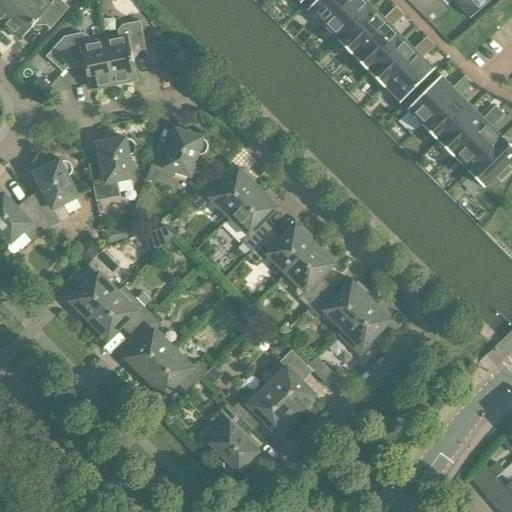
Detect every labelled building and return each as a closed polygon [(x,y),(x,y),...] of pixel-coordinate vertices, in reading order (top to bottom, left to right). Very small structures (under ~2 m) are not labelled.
[(0,0),(0,21),(2,24),(24,0),(0,0)] [(44,0),(24,0),(2,24),(20,40),(39,20),(50,30),(70,8),(60,0),(54,0),(50,5),(44,0)] [(324,26),(350,0),(317,0),(307,11),(308,11),(309,11),(324,26)] [(339,41),(372,8),(364,0),(350,0),(324,26),(338,40),(339,41)] [(439,0),(447,9),(455,1),(469,18),(470,19),(471,18),(489,2),(490,1),(489,0),(489,1),(488,0),(439,0)] [(404,15),(396,7),(390,13),(398,22),(404,15)] [(353,57),(388,24),(383,19),(372,8),(339,41),(338,40),(337,41),(353,57)] [(398,22),(390,13),(383,19),(388,24),(392,28),(398,22)] [(119,38),(104,41),(114,86),(137,81),(131,53),(146,50),(140,21),(122,25),(117,32),(119,38)] [(369,73),(403,39),(392,28),(388,24),(353,57),(369,73)] [(163,30),(152,32),(154,43),(165,41),(163,30)] [(114,86),(104,41),(91,44),(89,37),(83,33),(64,37),(46,57),(63,73),(70,66),(84,63),(90,90),(114,86)] [(435,46),(426,38),(420,44),(428,52),(435,46)] [(385,87),(418,54),(414,50),(403,39),(369,73),(385,89),(385,88),(385,87)] [(428,52),(420,44),(414,50),(418,54),(422,59),(428,52)] [(400,104),(435,70),(434,69),(433,69),(422,59),(418,54),(385,87),(385,88),(400,102),(399,103),(400,104)] [(423,126),(457,93),(453,88),(442,78),(442,77),(441,76),(406,111),(407,112),(408,111),(423,125),(423,126)] [(473,85),(465,76),(459,82),(467,91),(473,85)] [(39,77),(29,89),(43,100),(53,89),(39,77)] [(467,91),(459,82),(453,88),(457,93),(461,97),(467,91)] [(438,142),(472,108),(461,97),(457,93),(423,126),(423,125),(422,126),(438,142)] [(504,115),(495,107),(489,113),(497,122),(504,115)] [(454,157),(487,124),(483,119),(472,108),(438,142),(454,158),(455,157),(454,157)] [(497,122),(489,113),(483,119),(487,124),(491,128),(497,122)] [(468,171),(502,138),(491,128),(487,124),(454,157),(455,157),(468,171)] [(147,180),(170,187),(175,172),(190,176),(196,155),(201,155),(205,153),(207,150),(207,146),(205,142),(201,139),(202,138),(176,130),(170,147),(158,143),(147,180)] [(511,171),(511,169),(508,166),(511,161),(511,146),(502,137),(502,138),(468,171),(467,172),(484,189),(496,177),(501,183),(511,171)] [(90,170),(96,202),(120,197),(117,181),(133,177),(128,156),(132,154),(134,150),(135,146),(133,143),(129,141),(125,141),(125,139),(98,144),(103,167),(90,170)] [(45,195),(31,202),(50,229),(70,219),(63,204),(77,197),(67,177),(70,174),(72,171),(71,167),(68,163),(64,162),(60,163),(59,162),(35,174),(45,195)] [(211,199),(230,217),(258,189),(253,184),(256,181),(245,170),(241,173),(239,170),(222,186),(213,177),(190,200),(200,211),(211,199)] [(238,248),(247,257),(270,234),(261,225),(277,208),(274,205),(277,202),(266,191),(263,194),(258,189),(230,217),(248,236),(242,242),(243,243),(238,248)] [(50,229),(31,202),(20,212),(4,195),(0,198),(0,231),(11,243),(23,232),(34,244),(50,229)] [(165,225),(156,229),(163,245),(174,234),(165,225)] [(268,256),(286,274),(314,245),(310,240),(313,237),(301,226),(298,229),(296,226),(279,243),(270,234),(247,257),(257,267),(268,256)] [(104,231),(107,245),(116,243),(116,241),(127,238),(130,227),(116,230),(114,229),(104,231)] [(78,253),(89,264),(102,251),(91,240),(78,253)] [(296,295),(309,308),(326,290),(317,281),(334,264),(331,262),(334,259),(323,247),(320,250),(314,245),(286,274),(298,285),(295,288),(296,295)] [(84,316),(89,321),(124,286),(117,292),(106,282),(119,270),(119,263),(104,248),(102,251),(89,264),(74,279),(83,289),(70,302),(73,304),(70,308),(81,319),(84,316)] [(325,312),(343,330),(371,302),(366,297),(369,294),(358,282),(355,285),(352,283),(336,299),(326,290),(309,308),(303,315),(311,323),(318,317),(319,318),(325,312)] [(58,292),(53,287),(43,286),(37,292),(47,302),(58,292)] [(125,323),(134,332),(152,315),(124,286),(89,321),(94,326),(91,329),(102,340),(105,337),(108,340),(125,323)] [(371,302),(343,330),(362,349),(390,321),(388,318),(391,315),(379,304),(376,307),(371,302)] [(140,372),(145,378),(174,350),(156,332),(162,325),(152,315),(134,332),(143,342),(126,358),(129,361),(126,364),(137,375),(140,372)] [(174,350),(145,378),(150,383),(147,386),(158,397),(161,394),(164,397),(181,380),(190,390),(203,377),(208,372),(205,369),(208,366),(203,361),(200,363),(198,361),(191,367),(174,350)] [(279,375),(268,386),(296,415),(301,410),(304,413),(315,402),(312,399),(315,396),(298,379),(309,369),(307,366),(292,351),(273,369),(279,375)] [(317,356),(307,366),(309,369),(312,371),(326,385),(335,375),(317,356)] [(208,372),(203,377),(212,386),(221,377),(212,368),(208,372)] [(250,391),(233,409),(251,426),(260,417),(277,434),(279,431),(282,434),(294,423),(291,420),(296,415),(268,386),(256,397),(250,391)] [(251,426),(233,409),(228,403),(210,420),(220,430),(223,427),(225,428),(210,443),(226,459),(224,462),(224,466),(226,470),(229,472),(233,473),(237,471),(238,472),(258,452),(242,435),(251,426)] [(494,477),(502,470),(495,462),(487,469),(494,477)]
